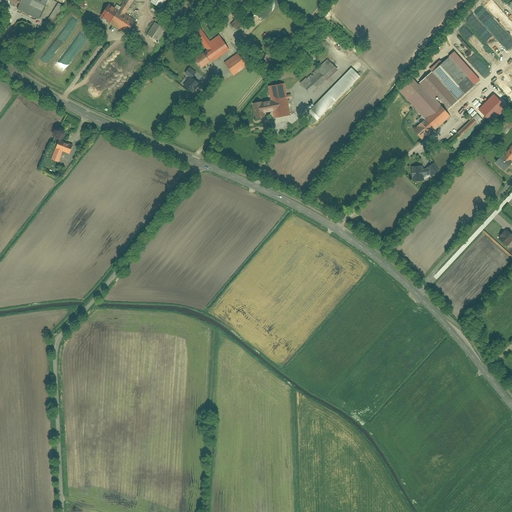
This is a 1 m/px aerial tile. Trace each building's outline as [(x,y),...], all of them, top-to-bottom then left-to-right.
[(39,20),(47,0),(22,0),(19,7),(17,11),(39,20)] [(131,0),(125,0),(118,12),(124,15),(133,1),(131,0)] [(152,0),(151,4),(161,10),(167,0),(152,0)] [(49,20),(54,22),(62,5),(56,3),(49,20)] [(118,12),(109,6),(101,19),(127,35),(135,22),(124,15),(118,12)] [(166,29),(155,22),(147,34),(158,42),(166,29)] [(204,54),(210,63),(229,50),(220,37),(211,44),(205,36),(200,40),(208,52),(204,54)] [(344,62),(349,57),(339,48),(335,53),(344,62)] [(202,69),(210,63),(204,54),(203,54),(195,59),(202,69)] [(246,67),(238,55),(225,64),(234,76),(246,67)] [(475,85),(451,57),(434,73),(458,100),(475,85)] [(311,93),(337,69),(327,59),(302,83),(311,93)] [(196,73),(190,68),(186,74),(192,79),(196,73)] [(317,121),(360,77),(351,68),(308,112),(317,121)] [(446,111),(458,100),(434,73),(421,84),(446,111)] [(450,116),(446,111),(421,84),(420,85),(413,78),(400,90),(426,120),(414,130),(423,140),(450,116)] [(199,85),(191,79),(184,88),(192,94),(199,85)] [(290,116),(284,85),(270,88),(272,101),(254,104),(257,118),(263,117),(262,113),(273,111),(274,119),(290,116)] [(485,123),(477,114),(447,143),(454,151),(485,123)] [(511,114),(501,129),(506,134),(511,126),(511,114)] [(55,149),(62,152),(68,154),(72,145),(59,140),(55,149)] [(58,162),(62,152),(55,149),(51,159),(58,162)] [(503,154),(496,162),(504,170),(511,161),(504,155),(503,154)] [(438,170),(433,163),(422,169),(422,166),(412,166),(412,181),(423,180),(438,170)] [(511,240),(511,236),(506,231),(499,240),(507,247),(511,240)]
